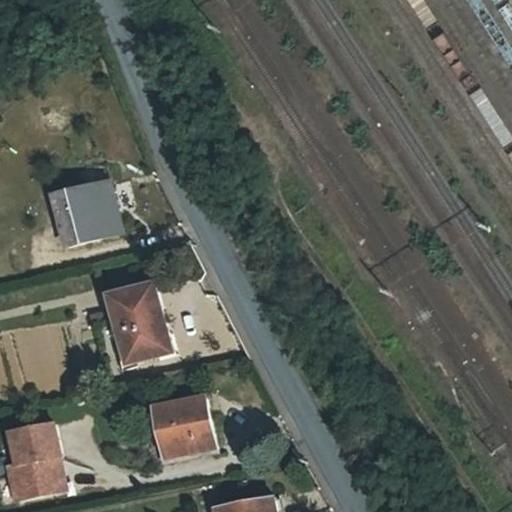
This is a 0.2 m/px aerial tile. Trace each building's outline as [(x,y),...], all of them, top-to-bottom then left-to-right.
[(125,187),(69,200),(80,250),(136,237),(125,187)] [(102,294),(149,280),(142,257),(95,271),(102,294)] [(122,301),(134,368),(180,361),(166,293),(122,301)] [(220,401),(171,411),(183,459),(232,449),(220,401)] [(70,424),(26,433),(32,465),(23,466),(30,501),(72,493),(66,459),(76,458),(70,424)] [(76,458),(66,459),(72,493),(82,491),(76,458)]
